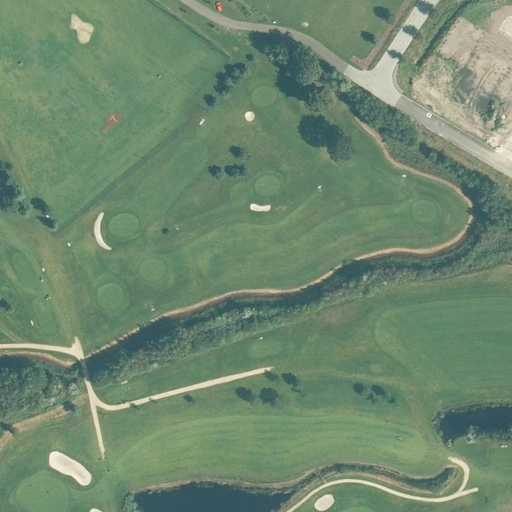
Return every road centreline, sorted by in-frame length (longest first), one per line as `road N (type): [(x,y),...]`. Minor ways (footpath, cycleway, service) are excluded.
road 1 (unclassified): [(511,169),(378,83)]
road 2 (unclassified): [(378,83),(296,34),(253,27)]
